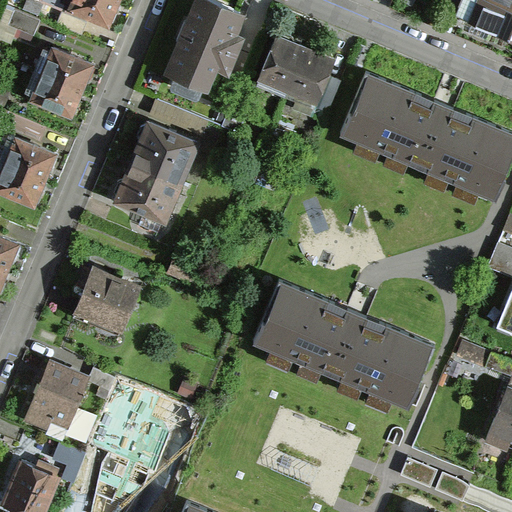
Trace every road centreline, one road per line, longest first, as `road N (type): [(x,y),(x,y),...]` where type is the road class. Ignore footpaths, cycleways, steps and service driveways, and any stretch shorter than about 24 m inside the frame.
road 1 (residential): [(144,0),(0,355)]
road 2 (residential): [(299,0),(511,83)]
